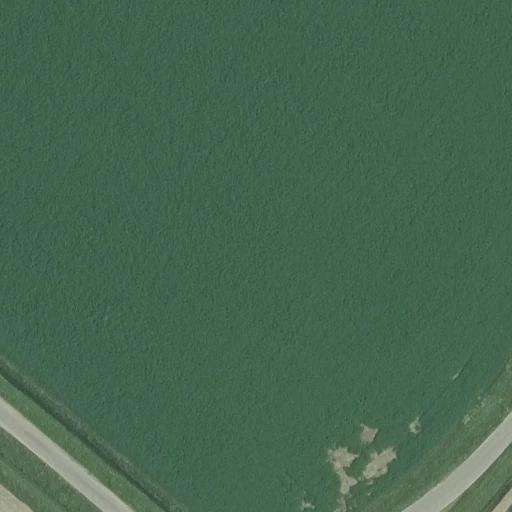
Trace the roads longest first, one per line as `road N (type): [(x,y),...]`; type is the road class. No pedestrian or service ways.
road 1 (unclassified): [(118,511),(0,412)]
road 2 (unclassified): [(422,511),(511,428)]
